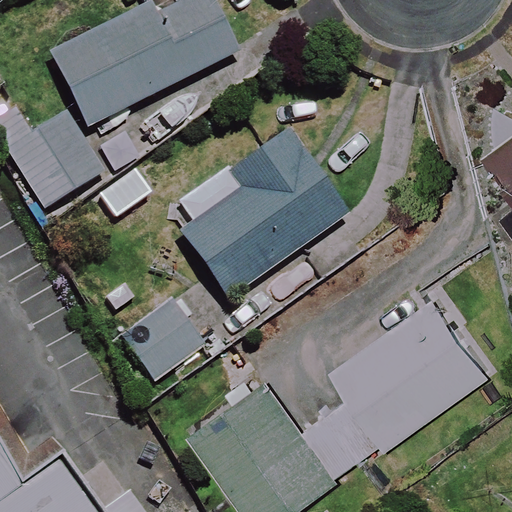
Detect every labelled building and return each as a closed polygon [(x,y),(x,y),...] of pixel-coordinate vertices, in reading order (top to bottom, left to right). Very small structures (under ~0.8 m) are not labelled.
[(231,59),(202,0),(177,0),(72,52),(49,63),(83,132),(231,59)] [(26,132),(15,110),(0,117),(0,150),(32,214),(98,181),(63,113),(26,132)] [(345,218),(285,133),(224,176),(236,193),(175,236),(223,304),(345,218)] [(511,140),(493,155),(511,178),(511,207),(501,216),(511,229),(511,140)] [(293,511),(489,374),(436,300),(335,372),(354,400),(306,434),(270,383),(195,436),(249,511),(293,511)] [(202,353),(170,305),(119,340),(152,387),(202,353)] [(0,501),(47,469),(0,391),(0,501)] [(0,511),(103,511),(65,457),(47,469),(0,501),(0,511)]
